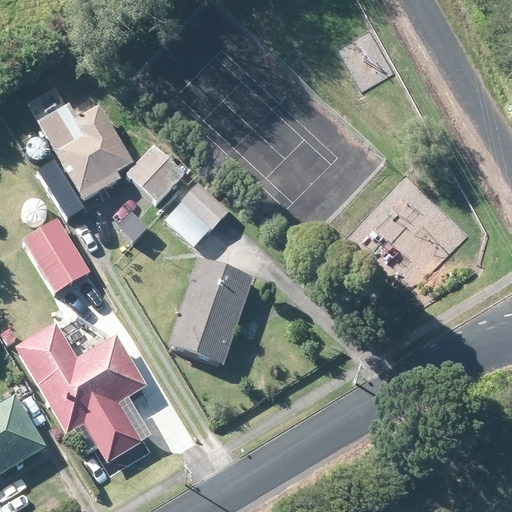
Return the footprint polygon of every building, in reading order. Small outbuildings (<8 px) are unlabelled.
[(73,112),(40,131),(83,204),(135,173),(100,115),(81,127),(73,112)] [(182,177),(154,153),(130,181),(157,205),(182,177)] [(197,187),(162,224),(192,252),(228,215),(197,187)] [(59,226),(27,245),(59,299),(91,280),(59,226)] [(252,287),(201,269),(173,352),(223,370),(252,287)] [(57,335),(19,357),(69,439),(87,429),(109,466),(140,447),(116,408),(143,392),(117,348),(78,371),(57,335)] [(16,404),(0,413),(0,481),(46,454),(16,404)]
